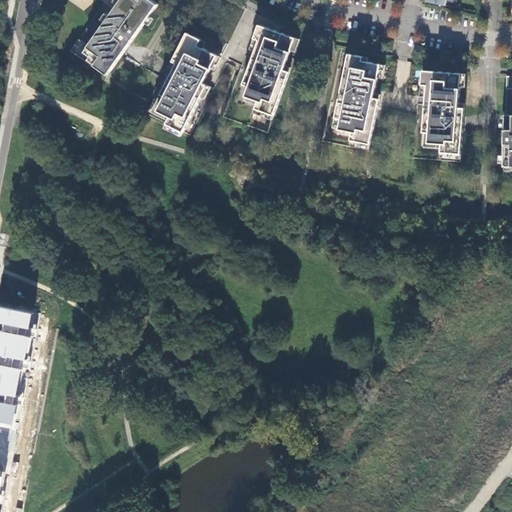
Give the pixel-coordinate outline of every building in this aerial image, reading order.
[(159,3),(153,0),(121,0),(85,51),(112,70),(128,47),(159,3)] [(253,54),(238,101),(251,106),(249,115),(269,125),(298,45),(253,26),(248,43),(256,46),(253,54)] [(203,41),(187,34),(166,73),(146,110),(168,119),(163,126),(190,137),(214,90),(208,86),(211,80),(221,58),(201,48),(203,41)] [(374,96),(381,63),(363,59),(363,55),(348,52),(335,117),(342,118),(340,128),(352,130),(351,139),(370,143),(379,103),(380,98),(374,96)] [(459,106),(462,73),(422,69),(421,84),(427,84),(425,108),(423,131),(430,132),(429,142),(442,143),(441,151),(456,152),(461,153),(464,107),(459,106)] [(2,307),(0,315),(0,420),(0,421),(0,425),(15,429),(19,404),(24,405),(25,398),(18,396),(24,368),(30,369),(32,361),(28,360),(32,336),(36,337),(38,329),(32,328),(35,313),(2,307)]
